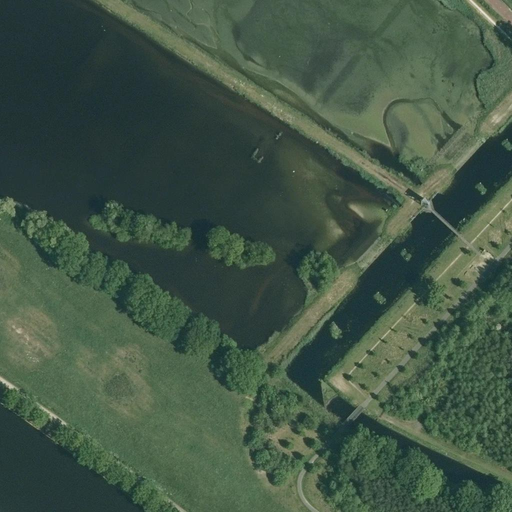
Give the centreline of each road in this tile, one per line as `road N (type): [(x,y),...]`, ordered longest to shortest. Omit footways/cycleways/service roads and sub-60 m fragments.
road 1 (track): [(101,0),(412,198)]
road 2 (track): [(181,511),(0,379)]
